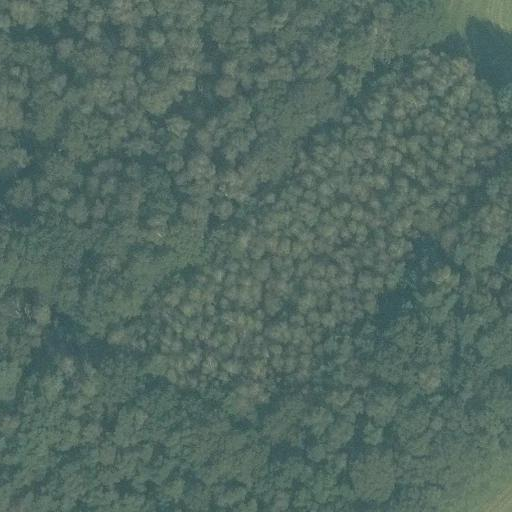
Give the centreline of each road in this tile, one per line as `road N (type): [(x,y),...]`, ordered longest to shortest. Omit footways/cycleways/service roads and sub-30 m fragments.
road 1 (track): [(417,57),(106,355)]
road 2 (track): [(0,285),(342,511)]
